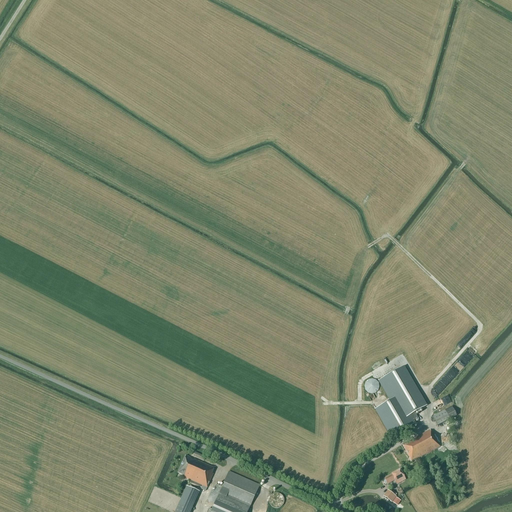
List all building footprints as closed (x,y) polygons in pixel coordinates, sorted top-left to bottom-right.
[(463,168),(470,175),(471,173),(465,167),(463,168)] [(415,413),(426,407),(403,368),(379,381),(391,401),(376,409),(392,437),(414,424),(411,420),(417,417),(415,413)] [(376,380),(372,379),(368,380),(365,383),(364,386),(365,390),(368,393),(371,394),(375,393),(378,391),(379,387),(379,383),(376,380)] [(447,404),(451,401),(448,394),(443,396),(447,404)] [(451,407),(432,417),(437,426),(456,416),(451,407)] [(432,435),(430,430),(402,445),(411,462),(440,447),(433,435),(432,435)] [(206,491),(213,474),(212,474),(214,469),(194,460),(194,461),(190,459),(191,458),(186,456),(178,474),(185,476),(184,478),(203,486),(202,489),(206,491)] [(387,484),(394,481),(397,485),(406,480),(400,470),(391,475),(392,476),(385,479),(385,480),(384,481),(384,482),(385,484),(386,484),(387,484)] [(247,511),(260,485),(229,472),(222,488),(216,485),(215,488),(213,487),(209,497),(210,497),(208,503),(214,505),(212,510),(209,509),(207,511),(247,511)] [(200,492),(187,486),(178,505),(191,510),(200,492)] [(396,494),(391,491),(390,492),(387,491),(383,497),(392,503),(395,499),(396,497),(395,496),(396,494)] [(283,505),(283,504),(284,504),(284,503),(284,502),(284,501),(284,500),(284,499),(283,498),(283,497),(282,496),(281,495),(280,495),(279,494),(278,494),(277,494),(276,494),(275,494),(274,494),(273,494),(272,495),(271,496),(271,497),(270,497),(270,498),(269,499),(269,500),(269,501),(269,502),(269,503),(269,504),(270,505),(271,506),(272,507),(273,508),(274,508),(275,509),(276,509),(277,509),(278,509),(278,508),(279,508),(280,508),(281,507),(282,506),(283,505)]
